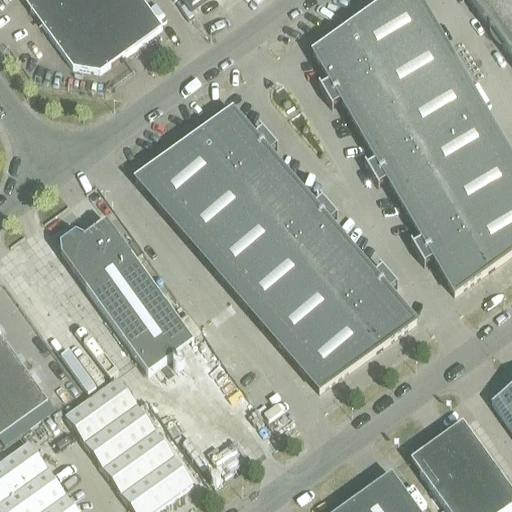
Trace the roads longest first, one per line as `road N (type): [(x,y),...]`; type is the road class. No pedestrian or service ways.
road 1 (unknown): [(84,152),(331,448)]
road 2 (unclassified): [(511,315),(244,511)]
road 3 (unclassified): [(53,173),(301,0)]
